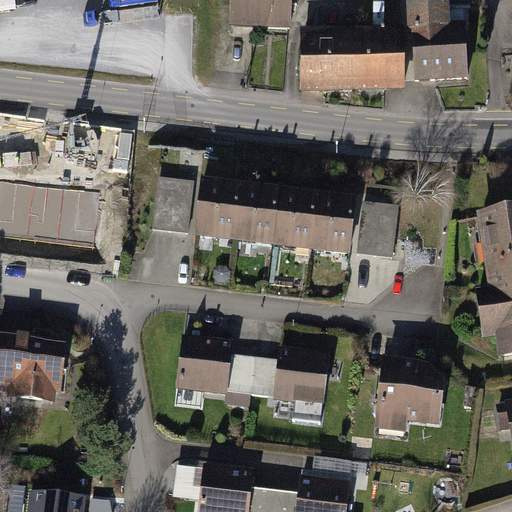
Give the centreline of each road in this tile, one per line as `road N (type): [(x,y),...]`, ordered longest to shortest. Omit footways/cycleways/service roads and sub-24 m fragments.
road 1 (primary): [(511,137),(428,135),(0,87)]
road 2 (residential): [(109,310),(152,298),(371,323),(413,312)]
road 3 (residential): [(147,511),(124,348),(109,310)]
